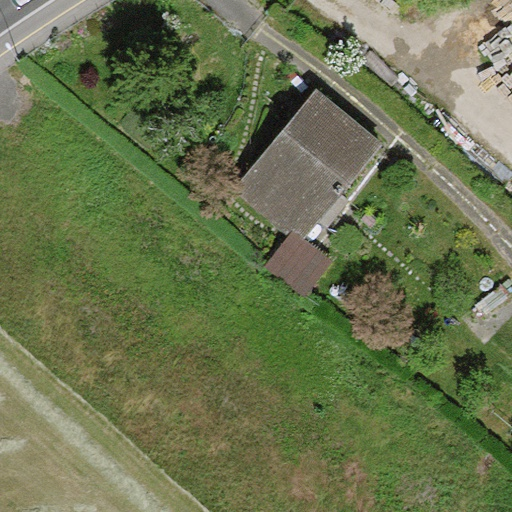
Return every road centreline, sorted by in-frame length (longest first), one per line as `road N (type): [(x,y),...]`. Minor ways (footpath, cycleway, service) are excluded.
road 1 (track): [(505,511),(428,433),(0,91)]
road 2 (track): [(333,0),(511,150)]
